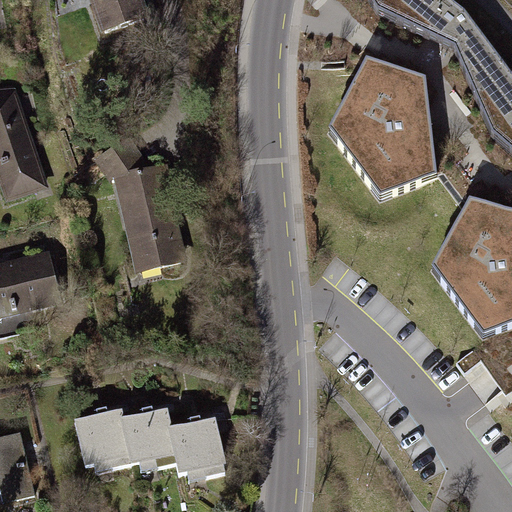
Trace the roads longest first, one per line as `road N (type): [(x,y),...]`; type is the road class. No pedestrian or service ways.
road 1 (tertiary): [(276,0),(269,114),(283,290)]
road 2 (tertiary): [(283,290),(291,441),(285,511)]
road 3 (residential): [(283,290),(330,303),(441,420)]
